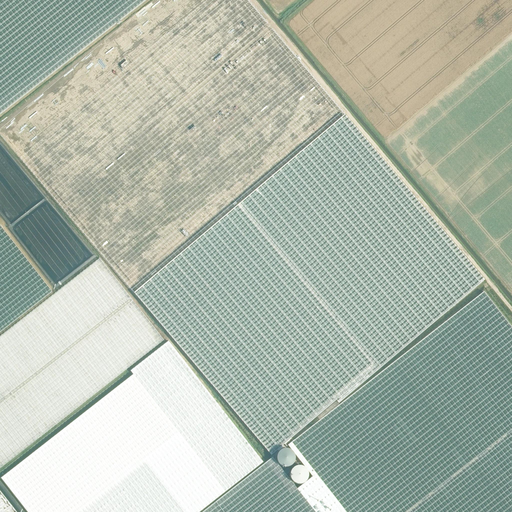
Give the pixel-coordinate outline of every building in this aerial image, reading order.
[(0,0),(0,332),(52,292),(0,225),(0,114),(146,0),(0,0)] [(345,115),(134,293),(271,455),(285,444),(286,446),(288,445),(292,442),(293,441),(291,439),(319,415),(335,401),(336,400),(339,403),(484,280),(345,115)] [(75,278),(0,336),(0,468),(38,439),(75,410),(164,340),(100,258),(75,278)] [(293,441),(292,442),(346,511),(511,511),(511,327),(484,292),(392,363),(339,405),(322,418),(293,441)] [(134,374),(9,472),(1,478),(27,511),(199,511),(226,492),(263,462),(169,341),(131,371),(134,374)] [(202,511),(346,511),(292,442),(288,445),(313,477),(297,490),(273,458),(216,502),(216,501),(202,511)]
